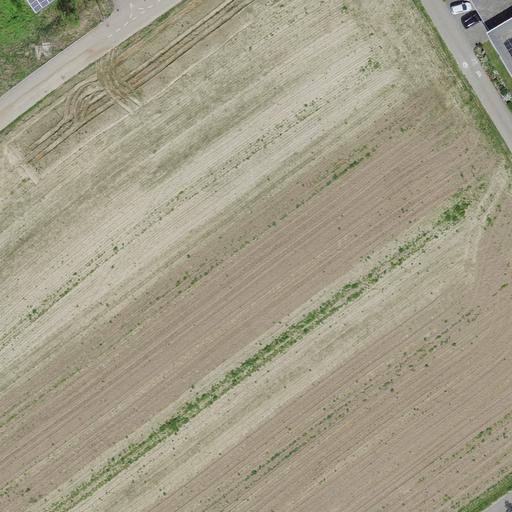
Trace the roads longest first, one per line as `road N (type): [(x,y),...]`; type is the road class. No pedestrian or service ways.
road 1 (residential): [(429,0),(511,139),(511,503),(500,511)]
road 2 (unclassified): [(148,0),(0,118)]
